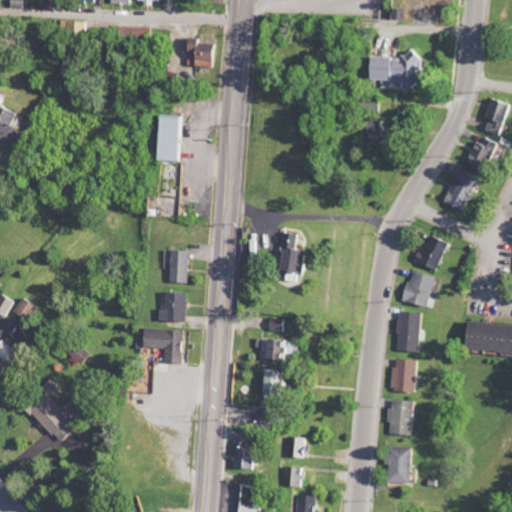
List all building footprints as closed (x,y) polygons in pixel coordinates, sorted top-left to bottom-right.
[(23,8),(22,0),(10,0),(10,8),(23,8)] [(62,30),(85,31),(85,22),(62,21),(62,30)] [(150,40),(150,28),(122,27),(122,39),(150,40)] [(214,44),(198,42),(198,38),(187,37),(183,64),(211,67),(214,44)] [(367,57),(367,79),(381,79),(381,88),(416,88),(416,52),(399,52),(399,57),(367,57)] [(379,111),(379,98),(361,98),(361,111),(379,111)] [(485,127),(501,133),(510,105),(490,98),(483,118),(487,119),(485,127)] [(0,117),(0,142),(18,142),(18,108),(0,108),(0,117)] [(157,161),(181,161),(182,116),(158,116),(157,161)] [(367,142),(386,143),(386,120),(368,120),(367,142)] [(480,144),(474,141),(467,155),(491,167),(502,145),(483,137),(480,144)] [(460,210),(478,177),(451,162),(445,172),(455,177),(442,201),(460,210)] [(306,251),(298,249),(301,235),(285,232),(277,269),(301,274),(306,251)] [(437,270),(447,242),(430,236),(426,248),(420,245),(414,262),(437,270)] [(188,283),(189,251),(170,250),(169,282),(188,283)] [(434,275),(408,272),(404,302),(429,306),(434,275)] [(163,309),(159,309),(158,320),(185,322),(186,293),(164,292),(163,309)] [(397,351),(419,351),(420,312),(398,311),(397,351)] [(287,319),(270,318),(269,331),(286,331),(287,319)] [(511,325),(465,321),(462,348),(511,352),(511,325)] [(182,330),(142,328),(141,348),(164,348),(163,363),(181,363),(182,330)] [(257,339),(256,350),(263,350),(263,356),(286,356),(286,340),(257,339)] [(89,354),(75,342),(68,351),(82,363),(89,354)] [(416,392),(418,360),(394,359),(392,391),(416,392)] [(284,374),(263,372),(261,392),(283,394),(284,374)] [(73,430),(64,421),(72,414),(64,406),(62,408),(49,396),(57,388),(48,379),(22,405),(59,443),(73,430)] [(390,434),(413,435),(413,401),(390,401),(390,434)] [(309,438),(293,438),(292,457),(309,457),(309,438)] [(250,469),(250,443),(234,442),(233,469),(250,469)] [(387,482),(410,483),(411,447),(388,446),(387,482)] [(290,486),(305,487),(306,467),(290,467),(290,486)] [(237,511),(256,511),(259,487),(240,485),(237,511)] [(316,511),(317,495),(299,495),(298,511),(316,511)]
